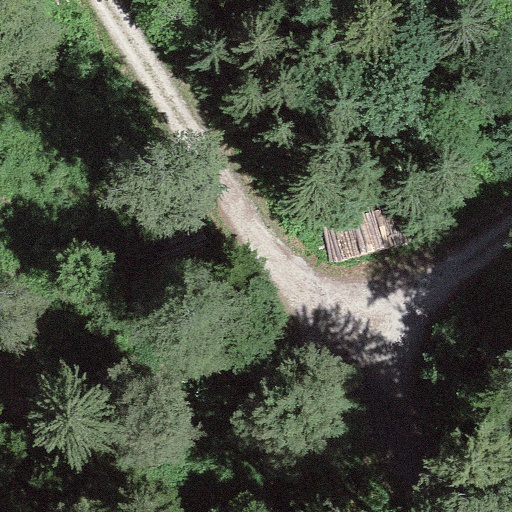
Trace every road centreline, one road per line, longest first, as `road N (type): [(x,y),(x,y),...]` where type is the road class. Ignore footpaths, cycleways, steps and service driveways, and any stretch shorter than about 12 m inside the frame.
road 1 (track): [(441,511),(100,0)]
road 2 (track): [(339,353),(511,224)]
